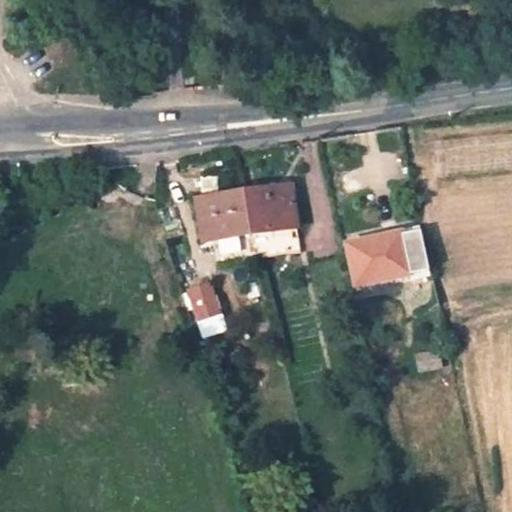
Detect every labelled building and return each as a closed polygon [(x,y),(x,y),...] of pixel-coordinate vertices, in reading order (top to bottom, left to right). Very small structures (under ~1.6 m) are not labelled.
[(243,193),(250,237),(256,261),(285,255),(281,232),(296,230),(290,187),(243,193)] [(250,237),(243,193),(195,200),(202,243),(214,241),(218,267),(256,261),(250,237)] [(300,255),(296,230),(281,232),(285,255),(300,255)] [(356,288),(427,272),(417,230),(347,246),(356,288)] [(210,316),(204,288),(191,292),(198,319),(210,316)] [(419,373),(442,368),(438,351),(416,355),(419,373)]
